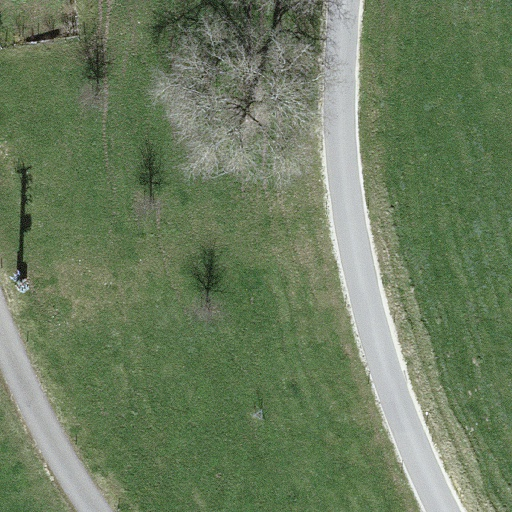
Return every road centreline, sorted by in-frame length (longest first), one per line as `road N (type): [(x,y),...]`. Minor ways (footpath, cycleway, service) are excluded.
road 1 (unclassified): [(447,511),(400,418),(370,305),(357,200),(355,0)]
road 2 (track): [(0,349),(80,511)]
